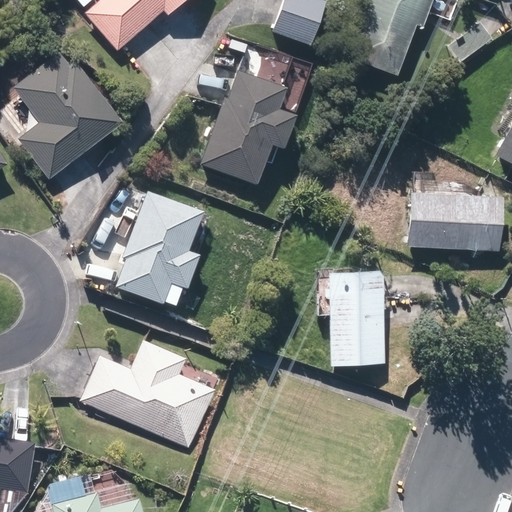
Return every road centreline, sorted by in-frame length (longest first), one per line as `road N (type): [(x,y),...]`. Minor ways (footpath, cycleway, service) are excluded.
road 1 (residential): [(449,505),(511,392)]
road 2 (residential): [(0,251),(34,265),(48,286),(48,318),(32,339)]
